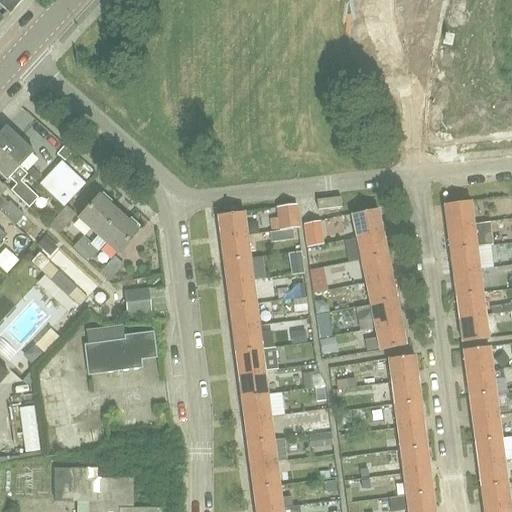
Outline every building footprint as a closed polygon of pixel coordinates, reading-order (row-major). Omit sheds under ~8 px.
[(0,0),(0,6),(9,14),(20,0),(0,0)] [(6,127),(0,133),(0,149),(20,167),(34,152),(6,127)] [(64,148),(58,155),(65,162),(72,154),(64,148)] [(0,149),(0,174),(7,181),(9,179),(17,185),(11,191),(28,208),(38,198),(20,182),(27,174),(20,167),(0,149)] [(28,174),(36,182),(41,176),(33,169),(28,174)] [(70,180),(60,191),(71,201),(81,190),(70,180)] [(0,211),(16,226),(25,216),(10,202),(8,204),(1,197),(6,191),(0,186),(0,211)] [(79,220),(98,237),(119,214),(100,197),(79,220)] [(341,208),(340,198),(316,201),(318,211),(341,208)] [(446,228),(473,225),(470,202),(443,206),(445,221),(446,228)] [(76,216),(66,207),(49,226),(59,235),(76,216)] [(281,231),(298,229),(295,207),(278,209),(281,231)] [(351,216),(355,238),(382,233),(378,210),(351,216)] [(217,217),(220,240),(247,236),(244,213),(217,217)] [(119,214),(98,237),(117,254),(138,231),(119,214)] [(320,222),(304,225),(307,249),(323,246),(320,222)] [(449,251),(476,248),(473,225),(446,228),(448,238),(449,251)] [(387,255),(382,233),(355,238),(360,261),(387,255)] [(223,262),(250,259),(247,236),(220,240),(223,262)] [(71,249),(81,257),(92,245),(83,237),(71,249)] [(98,252),(92,245),(81,257),(87,263),(98,252)] [(476,248),(449,251),(452,274),(479,271),(476,248)] [(31,263),(40,271),(48,262),(39,254),(31,263)] [(360,261),(365,283),(391,278),(387,255),(360,261)] [(114,257),(99,273),(99,274),(109,283),(123,266),(114,257)] [(223,262),(226,285),(253,282),(250,259),(223,262)] [(511,263),(490,268),(493,282),(511,279),(511,263)] [(479,271),(452,274),(453,283),(455,297),(482,294),(479,271)] [(77,289),(59,272),(50,281),(62,292),(68,298),(72,294),(77,289)] [(263,277),(264,287),(287,286),(286,276),(263,277)] [(396,301),(391,278),(365,283),(369,306),(396,301)] [(229,308),(256,305),(253,282),(226,285),(229,308)] [(127,317),(151,314),(148,290),(124,292),(127,317)] [(485,317),(482,294),(455,297),(457,312),(458,320),(485,317)] [(369,306),(374,329),(401,323),(396,301),(369,306)] [(229,308),(232,331),(259,327),(256,305),(229,308)] [(458,320),(461,344),(488,340),(485,317),(458,320)] [(406,346),(401,323),(374,329),(379,352),(406,346)] [(235,354),(262,350),(259,327),(232,331),(235,354)] [(84,346),(88,376),(142,369),(141,361),(157,359),(153,333),(124,336),(125,340),(84,346)] [(492,371),(489,348),(462,351),(465,374),(492,371)] [(262,350),(235,354),(238,376),(265,373),(262,350)] [(418,380),(415,357),(388,360),(391,383),(418,380)] [(276,379),(299,376),(298,366),(274,369),(276,379)] [(495,394),(492,371),(465,374),(466,383),(468,397),(495,394)] [(265,373),(238,376),(241,399),(268,396),(265,373)] [(394,406),(421,402),(418,380),(391,383),(394,406)] [(324,389),(315,390),(317,403),(326,402),(324,389)] [(471,420),(498,416),(495,394),(468,397),(470,412),(471,420)] [(268,396),(241,399),(244,422),(270,418),(268,396)] [(397,429),(424,425),(421,402),(394,406),(397,429)] [(41,454),(39,411),(8,413),(10,456),(41,454)] [(341,413),(343,435),(355,434),(352,412),(341,413)] [(54,434),(65,432),(63,416),(51,418),(54,434)] [(472,429),(474,443),(501,439),(498,416),(471,420),(472,429)] [(244,422),(246,445),(273,441),(270,418),(244,422)] [(400,452),(426,448),(424,425),(397,429),(400,452)] [(501,439),(474,443),(477,466),(504,462),(501,439)] [(276,464),(273,441),(246,445),(249,467),(276,464)] [(426,448),(400,452),(402,475),(429,471),(426,448)] [(308,459),(285,460),(285,468),(308,466),(308,459)] [(504,462),(477,466),(480,488),(507,485),(504,462)] [(279,487),(276,464),(249,467),(252,490),(279,487)] [(160,511),(160,510),(132,510),(132,480),(96,481),(96,470),(55,471),(55,503),(77,503),(77,511),(160,511)] [(405,497),(432,494),(429,471),(402,475),(405,497)] [(483,511),(510,508),(507,485),(480,488),(482,503),(483,511)] [(252,490),(255,511),(263,511),(282,510),(282,509),(292,507),(291,498),(281,500),(279,487),(252,490)] [(434,511),(432,494),(405,497),(389,499),(390,511),(405,511),(407,511),(434,511)] [(315,502),(294,506),(294,511),(310,511),(316,511),(315,502)]
